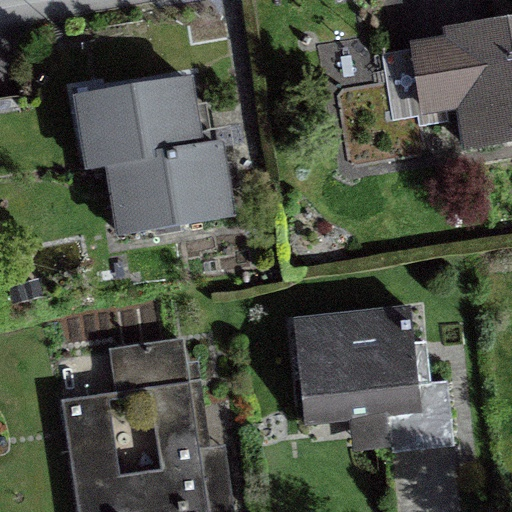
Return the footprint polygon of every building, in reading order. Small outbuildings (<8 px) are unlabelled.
[(497,36),(383,55),(393,119),(462,108),(468,147),(511,140),(511,23),(495,26),(497,36)] [(200,149),(188,80),(93,96),(105,166),(125,163),(200,150),(200,149)] [(0,111),(0,197),(3,217),(37,212),(20,108),(0,111)] [(200,150),(125,163),(125,164),(136,232),(230,216),(219,147),(200,150)] [(393,452),(454,446),(447,382),(418,386),(410,309),(294,322),(305,423),(389,414),(393,452)] [(129,394),(64,403),(79,511),(206,511),(181,341),(122,350),(129,394)]
